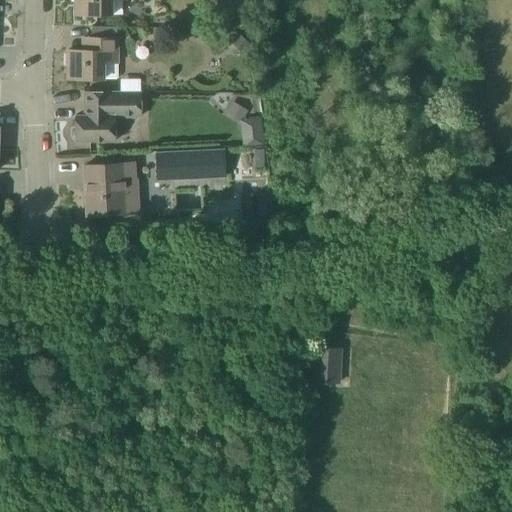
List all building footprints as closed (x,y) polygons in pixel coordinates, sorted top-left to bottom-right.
[(75,0),(75,15),(111,15),(111,0),(75,0)] [(239,35),(231,44),(241,52),(249,43),(239,35)] [(67,79),(103,79),(117,79),(117,63),(117,38),(85,38),(85,40),(82,39),(82,51),(67,51),(67,79)] [(120,88),(139,88),(139,78),(120,78),(120,88)] [(140,91),(110,91),(84,92),(84,116),(75,116),(75,128),(73,128),(71,130),(71,138),(73,139),(75,139),(75,142),(115,142),(114,117),(140,117),(140,91)] [(225,111),(224,112),(241,123),(248,111),(231,101),(225,111)] [(224,176),(223,156),(223,154),(156,157),(157,179),(224,176)] [(123,184),(134,183),(133,163),(84,166),(86,216),(125,214),(123,184)] [(337,384),(338,382),(338,371),(339,348),(315,347),(313,383),(337,384)]
